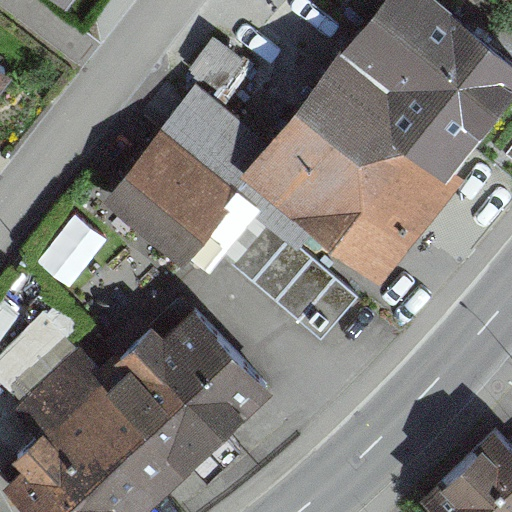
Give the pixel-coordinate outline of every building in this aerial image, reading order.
[(511,102),(511,59),(437,0),(384,0),(270,144),(243,176),(249,181),(241,191),(304,242),(312,231),(383,288),(471,179),(459,169),(511,102)] [(0,99),(18,76),(0,62),(0,99)] [(243,176),(270,144),(197,84),(162,127),(241,191),(249,181),(243,176)] [(304,242),(241,191),(162,127),(101,203),(184,270),(205,243),(321,336),(355,294),(299,248),(304,242)] [(147,511),(277,393),(198,307),(166,336),(156,325),(103,374),(79,349),(19,405),(46,433),(15,462),(24,472),(7,489),(28,511),(147,511)] [(0,383),(9,392),(67,335),(44,313),(0,356),(0,383)] [(511,511),(511,447),(496,432),(423,503),(432,511),(511,511)]
